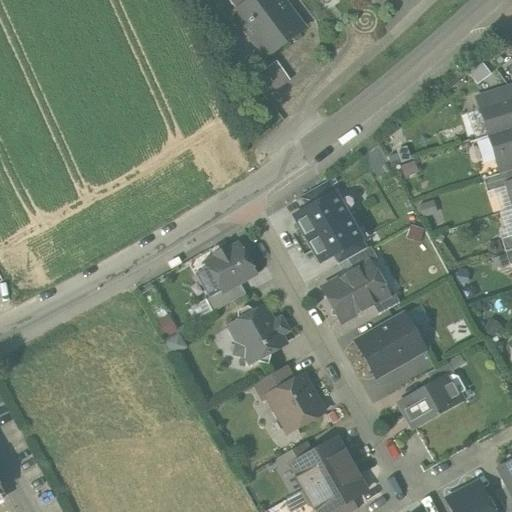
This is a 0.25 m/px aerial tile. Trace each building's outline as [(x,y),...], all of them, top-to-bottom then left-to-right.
[(227,0),(236,12),(251,0),(227,0)] [(231,16),(231,22),(238,31),(243,27),(261,53),(281,38),(285,43),(303,30),(280,0),(251,0),(236,12),(231,16)] [(276,63),(252,80),(265,98),(289,81),(276,63)] [(511,94),(510,88),(476,99),(480,111),(511,100),(511,94)] [(511,100),(480,111),(488,137),(511,129),(511,100)] [(511,129),(488,137),(496,164),(511,158),(511,129)] [(511,158),(496,164),(500,175),(500,176),(511,171),(511,158)] [(500,175),(482,181),(486,194),(507,187),(507,186),(511,184),(511,171),(500,176),(500,175)] [(327,184),(300,200),(306,211),(334,195),(327,184)] [(306,211),(294,218),(306,240),(346,218),(334,195),(306,211)] [(346,218),(306,240),(319,263),(331,256),(359,240),(346,218)] [(511,237),(500,241),(504,254),(511,251),(511,237)] [(359,240),(331,256),(337,267),(346,262),(365,251),(359,240)] [(237,245),(227,251),(225,248),(212,256),(214,258),(203,264),(221,294),(221,296),(239,286),(255,276),(237,245)] [(365,251),(346,262),(352,272),(368,263),(368,264),(375,260),(369,249),(365,251)] [(352,272),(321,290),(340,325),(372,307),(387,298),(387,297),(368,264),(368,263),(352,272)] [(221,294),(205,302),(212,314),(244,296),(239,286),(221,296),(221,294)] [(387,298),(372,307),(377,317),(398,305),(392,294),(387,297),(387,298)] [(264,308),(253,314),(252,313),(246,309),(238,314),(238,321),(239,323),(228,329),(236,344),(233,356),(266,365),(269,354),(285,345),(281,337),(282,336),(286,331),(281,322),(274,322),(272,323),(264,308)] [(404,316),(355,344),(375,379),(424,351),(419,343),(421,342),(423,335),(420,329),(413,327),(411,328),(404,316)] [(446,364),(425,376),(431,386),(447,378),(453,375),(446,364)] [(285,368),(253,386),(263,402),(268,399),(284,390),(283,388),(292,382),(285,368)] [(292,382),(283,388),(284,390),(268,399),(275,410),(272,411),(279,422),(281,421),(287,432),(303,423),(304,425),(322,415),(314,402),(316,401),(310,390),(308,391),(300,378),(292,382)] [(431,386),(398,405),(413,431),(462,404),(447,378),(431,386)] [(309,455),(290,466),(290,467),(304,490),(349,465),(335,440),(309,455)] [(304,445),(278,459),(284,470),(290,467),(290,466),(309,455),(304,445)] [(511,463),(498,471),(508,488),(511,496),(511,463)] [(304,490),(301,492),(308,506),(313,506),(315,511),(330,511),(351,501),(365,493),(349,465),(304,490)] [(490,511),(476,485),(446,501),(451,511),(490,511)] [(511,511),(511,496),(508,488),(495,495),(504,511),(511,511)] [(351,501),(330,511),(355,511),(357,511),(351,501)]
